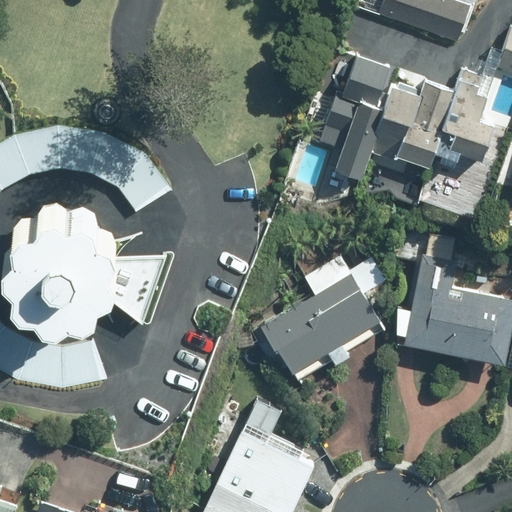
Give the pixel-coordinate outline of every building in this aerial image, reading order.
[(380,0),(377,10),(457,38),(470,2),(464,0),(380,0)] [(333,164),(361,174),(370,149),(375,151),(371,161),(404,172),(409,158),(428,165),(434,149),(455,156),(458,149),(480,157),(493,121),(477,116),(496,63),(511,68),(511,23),(509,23),(500,48),(490,45),(480,72),(460,65),(452,87),(422,77),(419,86),(397,78),(396,83),(389,80),(386,88),(381,87),(390,62),(356,50),(342,89),(337,87),(318,138),(339,146),(333,164)] [(58,122),(15,131),(29,171),(60,165),(58,122)] [(104,129),(58,122),(60,165),(89,170),(104,129)] [(145,149),(104,129),(89,170),(118,184),(145,149)] [(15,131),(0,139),(0,183),(2,186),(29,171),(15,131)] [(173,187),(145,149),(118,184),(136,209),(173,187)] [(66,204),(54,195),(40,197),(33,209),(18,210),(9,220),(11,235),(1,246),(1,260),(11,270),(10,284),(19,296),(33,297),(41,308),(56,310),(67,302),(82,306),(94,299),(96,286),(141,320),(165,250),(108,252),(114,239),(109,226),(96,220),(92,206),(80,199),(66,204)] [(367,254),(347,267),(337,251),(303,272),(313,288),(258,323),(272,344),(276,342),(299,378),(384,325),(362,291),(383,278),(367,254)] [(420,251),(402,341),(502,361),(511,309),(511,294),(450,282),(455,258),(420,251)] [(32,338),(5,324),(0,329),(0,368),(19,378),(32,338)] [(94,336),(62,344),(63,385),(109,377),(94,336)] [(62,344),(32,338),(19,378),(63,385),(62,344)] [(255,395),(221,465),(293,500),(312,461),(267,438),(282,408),(255,395)] [(211,511),(287,511),(293,500),(221,465),(201,507),(211,511)] [(0,511),(11,511),(15,502),(0,496),(0,511)] [(83,511),(38,497),(32,511),(83,511)]
